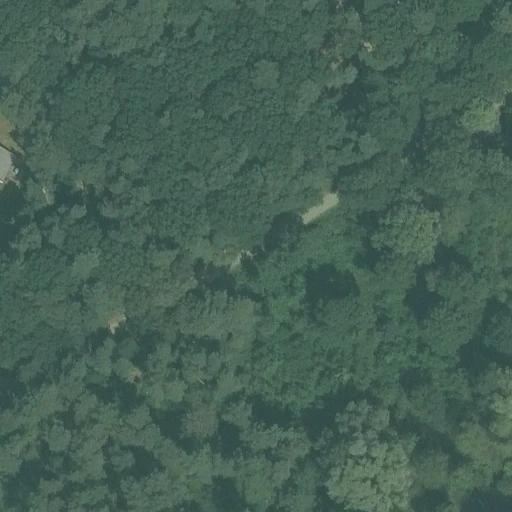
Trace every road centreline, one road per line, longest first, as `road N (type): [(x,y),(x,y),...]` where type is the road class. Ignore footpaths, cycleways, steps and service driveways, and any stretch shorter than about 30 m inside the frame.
road 1 (unclassified): [(0,387),(511,92)]
road 2 (unknown): [(219,256),(204,0)]
